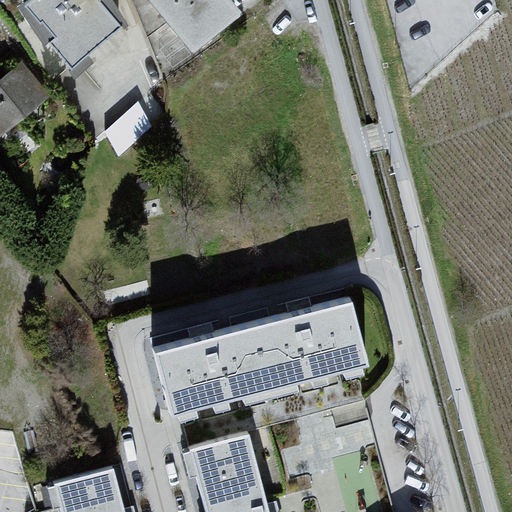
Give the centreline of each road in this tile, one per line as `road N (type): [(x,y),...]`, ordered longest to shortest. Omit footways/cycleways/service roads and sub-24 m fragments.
road 1 (residential): [(386,266),(119,335),(164,511)]
road 2 (residential): [(491,511),(392,135)]
road 3 (residential): [(386,266),(453,511)]
road 4 (residential): [(317,0),(354,144)]
road 5 (residential): [(392,135),(354,0)]
road 6 (residential): [(354,144),(386,266)]
